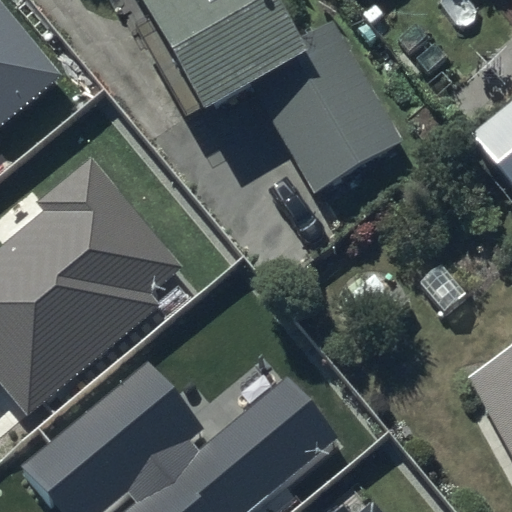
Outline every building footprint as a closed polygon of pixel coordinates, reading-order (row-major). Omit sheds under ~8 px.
[(0,0),(0,128),(66,74),(4,0),(0,0)] [(272,0),(127,0),(203,122),(258,108),(314,204),(411,149),(347,38),(301,47),(272,0)] [(511,111),(471,148),(511,194),(511,111)] [(179,267),(91,158),(34,205),(40,213),(0,245),(0,375),(27,410),(159,304),(149,291),(179,267)] [(511,362),(464,387),(511,478),(511,362)] [(251,511),(336,440),(285,380),(213,440),(150,366),(23,473),(56,511),(102,511),(125,493),(136,506),(128,511),(251,511)] [(382,511),(372,500),(358,511),(382,511)]
